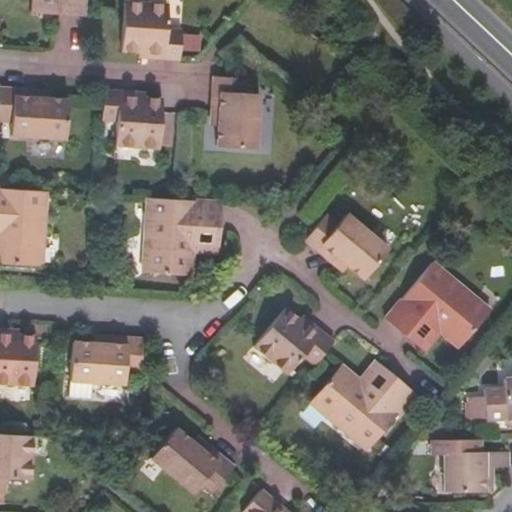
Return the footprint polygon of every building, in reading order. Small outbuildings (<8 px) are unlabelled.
[(84,14),(84,0),(58,0),(58,13),(84,14)] [(167,29),(169,4),(126,1),(122,50),(150,52),(150,57),(179,59),(181,30),(167,29)] [(245,93),(247,78),(214,76),(211,110),(222,111),(219,145),(256,148),(260,94),(245,93)] [(12,134),(65,137),(68,99),(33,97),(34,90),(1,87),(0,101),(0,119),(13,121),(12,134)] [(159,148),(164,99),(135,97),(135,93),(105,91),(103,118),(118,120),(117,145),(159,148)] [(0,260),(42,264),(47,191),(0,187),(0,260)] [(143,271),(192,275),(195,227),(219,229),(221,204),(148,198),(143,271)] [(336,254),(364,277),(389,247),(347,212),(338,223),(328,215),(308,239),(332,260),(336,254)] [(423,315),(459,345),(490,309),(433,262),(387,318),(407,335),(423,315)] [(255,346),(289,373),(305,353),(316,362),(333,341),(310,322),(307,325),(287,308),(255,346)] [(0,382),(34,385),(37,335),(9,333),(9,330),(0,329),(0,382)] [(71,395),(92,396),(94,381),(123,382),(125,369),(140,369),(142,338),(109,338),(109,344),(74,343),(71,395)] [(312,401),(369,449),(415,392),(395,374),(378,395),(342,365),(312,401)] [(467,399),(467,404),(468,419),(468,421),(502,420),(502,427),(511,426),(511,380),(501,381),(501,390),(481,391),(481,398),(467,399)] [(152,457),(194,491),(203,480),(214,489),(233,467),(208,445),(204,450),(176,428),(152,457)] [(0,490),(5,490),(6,478),(31,479),(35,436),(0,433),(0,490)] [(381,440),(374,449),(383,456),(390,448),(381,440)] [(446,492),(492,491),(492,467),(508,467),(508,452),(446,454),(446,492)] [(282,511),(284,508),(262,489),(244,511),(245,511),(282,511)]
